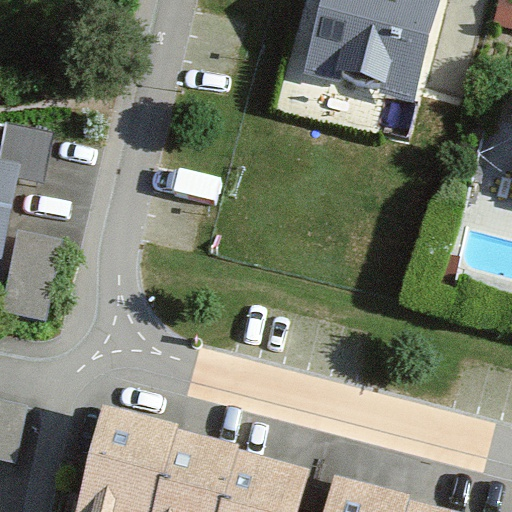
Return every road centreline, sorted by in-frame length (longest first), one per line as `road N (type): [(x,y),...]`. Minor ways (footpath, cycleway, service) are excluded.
road 1 (residential): [(511,449),(190,369),(120,344)]
road 2 (residential): [(120,344),(120,275),(177,0)]
road 3 (residential): [(37,511),(62,389)]
